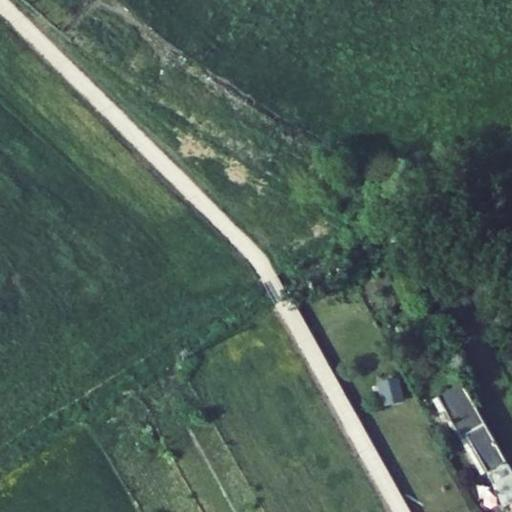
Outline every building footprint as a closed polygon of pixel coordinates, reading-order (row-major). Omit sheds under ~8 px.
[(127,75),(148,48),(115,20),(109,28),(91,14),(76,33),(127,75)] [(415,391),(424,386),(416,373),(408,378),(415,391)] [(507,463),(463,385),(429,405),(437,417),(445,412),(461,441),(466,439),(486,474),(506,463),(507,463)] [(461,441),(481,477),(486,474),(466,439),(461,441)] [(511,511),(511,474),(506,463),(486,474),(507,511),(511,511)]
